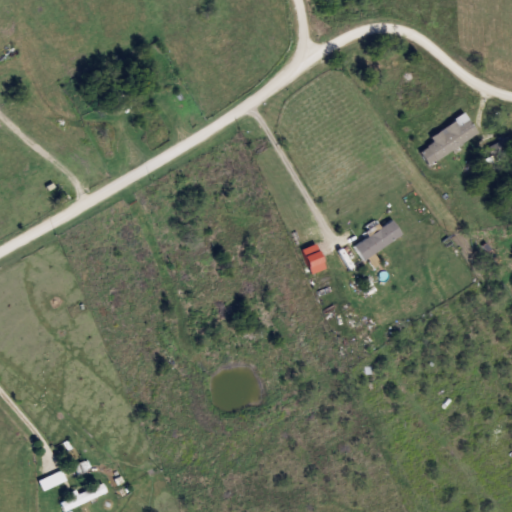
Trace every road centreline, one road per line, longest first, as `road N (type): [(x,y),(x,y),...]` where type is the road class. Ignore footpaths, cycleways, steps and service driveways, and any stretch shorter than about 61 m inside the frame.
road 1 (residential): [(0,251),(220,126),(301,65)]
road 2 (residential): [(301,65),(359,29),(401,29),(481,90),(511,100)]
road 3 (residential): [(143,172),(121,125),(125,110),(161,101),(188,145)]
road 4 (residential): [(121,125),(55,116),(14,47)]
